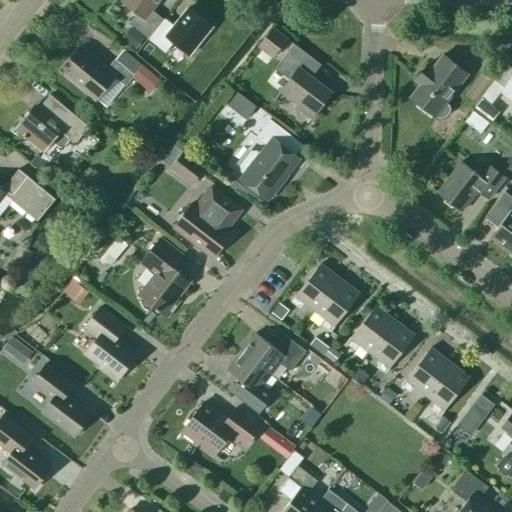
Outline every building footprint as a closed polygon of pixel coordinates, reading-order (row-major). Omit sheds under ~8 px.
[(144,37),(147,39),(163,19),(151,10),(158,0),(120,0),(120,1),(136,13),(128,23),(130,25),(144,37)] [(163,19),(147,39),(165,53),(173,42),(188,55),(211,26),(188,7),(173,26),(164,18),(163,19)] [(128,28),(121,37),(124,40),(127,42),(135,48),(144,37),(130,25),(128,28)] [(286,38),(271,26),(256,45),(272,57),(286,38)] [(320,64),(293,44),(274,69),(288,80),(279,91),(297,105),(296,107),(310,118),(330,92),(310,77),(320,64)] [(107,69),(80,47),(61,70),(96,100),(114,77),(125,87),(133,78),(148,91),(159,78),(123,49),(115,59),(107,69)] [(467,74),(441,55),(432,67),(427,64),(414,81),(418,84),(409,97),(434,117),(435,116),(437,118),(441,118),(444,117),(449,111),(449,108),(448,105),(445,103),(467,74)] [(480,67),(479,69),(494,80),(504,67),(489,55),(480,67)] [(511,75),(499,92),(511,102),(511,75)] [(39,108),(34,104),(13,129),(43,153),(52,142),(59,148),(63,147),(69,140),(72,143),(76,142),(89,127),(49,95),(39,108)] [(479,99),(474,106),(485,115),(492,107),(481,97),(479,99)] [(260,154),(255,150),(251,151),(239,167),(240,172),(243,175),(240,179),(266,199),(297,159),(284,148),(292,137),(269,119),(255,137),(266,145),(260,154)] [(172,143),(159,159),(161,161),(165,163),(169,167),(182,151),(172,143)] [(204,168),(182,151),(169,167),(168,168),(191,185),(204,168)] [(37,154),(31,161),(29,163),(37,169),(42,174),(50,165),(37,154)] [(488,198),(504,178),(488,165),(479,176),(460,162),(436,193),(461,211),(477,190),(488,198)] [(0,200),(5,194),(36,220),(54,199),(17,169),(2,189),(0,187),(0,200)] [(226,228),(241,209),(210,186),(196,205),(192,202),(172,227),(211,258),(231,232),(226,228)] [(484,217),(497,227),(489,237),(507,251),(511,244),(511,197),(504,191),(484,217)] [(109,246),(111,248),(119,254),(127,245),(117,237),(109,246)] [(175,300),(190,281),(171,267),(181,254),(159,238),(140,262),(154,273),(138,294),(167,316),(178,302),(175,300)] [(313,311),(338,279),(318,264),(294,295),(289,302),(298,308),(302,302),(313,311)] [(358,294),(338,279),(313,311),(325,319),(320,325),(329,332),(334,325),(358,294)] [(87,292),(76,283),(67,296),(78,304),(87,292)] [(277,304),(271,312),(274,315),(280,320),(288,310),(278,303),(277,304)] [(369,353),(394,320),(374,305),(350,337),(344,343),(353,350),(358,344),(369,353)] [(115,381),(136,353),(115,337),(124,326),(99,307),(83,327),(97,338),(84,354),(100,367),(99,368),(115,381)] [(413,335),(394,320),(369,353),(380,361),(376,367),(385,373),(390,367),(390,366),(413,335)] [(254,332),(240,351),(270,374),(279,362),(290,371),(305,350),(285,335),(275,348),(254,332)] [(1,348),(3,349),(13,357),(23,345),(20,342),(14,338),(11,336),(3,346),(1,348)] [(323,354),(328,346),(314,337),(311,340),(308,345),(323,354)] [(328,346),(323,354),(334,362),(339,354),(330,348),(328,346)] [(424,395),(449,362),(429,347),(405,379),(400,385),(408,392),(413,386),(424,395)] [(240,351),(226,370),(235,377),(227,389),(259,412),(273,393),(262,385),(270,374),(240,351)] [(318,362),(314,366),(326,375),(331,369),(319,360),(318,362)] [(468,377),(449,362),(424,395),(435,403),(431,408),(439,415),(445,409),(444,408),(468,377)] [(73,383),(46,363),(30,383),(51,399),(41,412),(73,436),(90,414),(64,394),(73,383)] [(355,373),(351,378),(360,385),(368,375),(358,368),(355,373)] [(382,391),(378,397),(387,404),(394,394),(386,387),(382,391)] [(477,398),(472,404),(485,414),(493,404),(480,394),(477,398)] [(226,419),(203,402),(180,431),(196,443),(198,442),(214,454),(229,433),(245,445),(259,426),(234,407),(226,419)] [(304,416),(301,421),(302,422),(310,427),(319,414),(310,407),(304,416)] [(500,458),(494,467),(509,479),(511,474),(511,412),(501,427),(511,436),(511,438),(501,453),(503,455),(500,458)] [(31,436),(3,414),(0,417),(0,444),(10,452),(1,464),(33,488),(50,466),(24,446),(31,436)] [(437,422),(434,426),(442,432),(449,422),(442,416),(437,422)] [(292,449),(276,437),(266,450),(282,462),(292,449)] [(280,511),(309,511),(319,500),(307,492),(316,481),(296,465),(281,485),(293,495),(280,511)] [(496,511),(478,498),(487,487),(465,470),(450,489),(466,501),(458,511),(496,511)] [(368,507),(364,511),(376,511),(378,511),(383,504),(386,500),(378,494),(368,507)] [(319,500),(309,511),(357,511),(339,498),(330,509),(319,500)] [(383,504),(378,511),(379,511),(393,511),(396,508),(393,506),(386,500),(383,504)]
